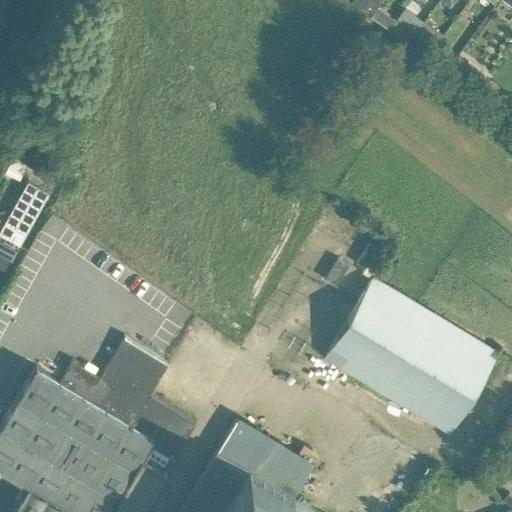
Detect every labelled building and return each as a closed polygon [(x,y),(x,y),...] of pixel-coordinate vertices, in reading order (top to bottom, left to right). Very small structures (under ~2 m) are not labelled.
[(379,0),(351,0),(370,13),(377,4),(379,0)] [(389,27),(396,18),(377,4),(370,13),(389,27)] [(417,28),(408,41),(427,55),(436,42),(417,28)] [(0,228),(0,231),(19,243),(48,190),(27,178),(0,228)] [(0,251),(11,258),(17,247),(0,237),(0,251)] [(371,275),(322,357),(448,431),(496,349),(371,275)] [(73,357),(61,378),(35,363),(0,420),(0,504),(13,511),(140,511),(196,419),(149,391),(167,361),(125,336),(101,374),(73,357)] [(335,511),(336,511),(221,441),(177,511),(335,511)] [(511,504),(511,496),(506,492),(501,498),(511,506),(511,504)]
